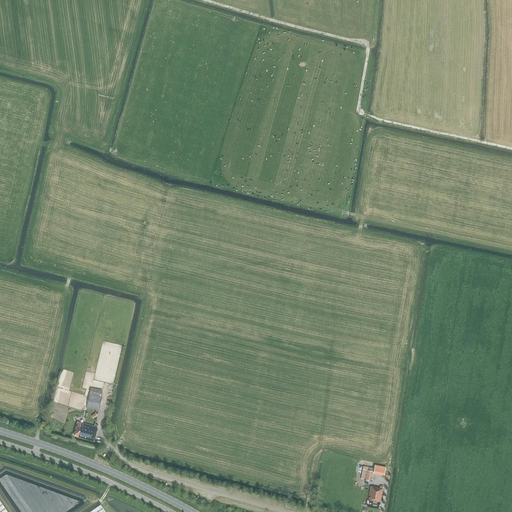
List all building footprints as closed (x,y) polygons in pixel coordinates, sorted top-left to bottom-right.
[(102,395),(89,393),(86,408),(99,410),(102,395)] [(94,424),(94,426),(77,422),(74,435),(78,436),(78,437),(94,442),(98,427),(97,427),(98,425),(94,424)] [(375,465),(373,473),(384,475),(386,467),(375,465)] [(371,481),(373,471),(362,469),(361,479),(371,481)] [(381,498),(383,487),(380,486),(380,488),(371,486),(369,495),(369,499),(371,499),(370,505),(379,507),(380,502),(380,498),(381,498)] [(8,511),(0,499),(0,511),(8,511)] [(91,504),(88,499),(85,501),(86,502),(76,508),(78,511),(91,504)]
